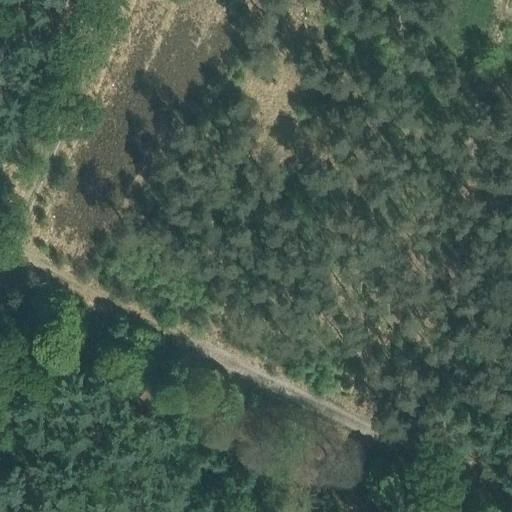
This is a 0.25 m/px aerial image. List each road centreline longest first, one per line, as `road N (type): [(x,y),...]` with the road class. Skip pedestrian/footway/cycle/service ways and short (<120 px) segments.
road 1 (track): [(10,235),(208,349),(511,503)]
road 2 (track): [(10,235),(110,0)]
